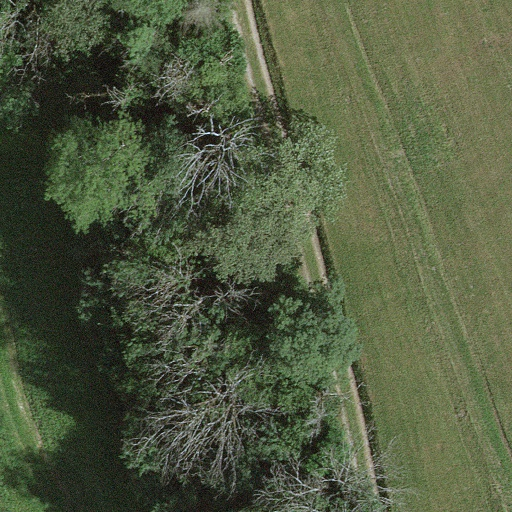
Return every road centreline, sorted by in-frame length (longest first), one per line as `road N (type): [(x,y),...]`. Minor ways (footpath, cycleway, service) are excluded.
road 1 (track): [(399,511),(381,387),(266,103),(242,0)]
road 2 (track): [(0,340),(55,511)]
